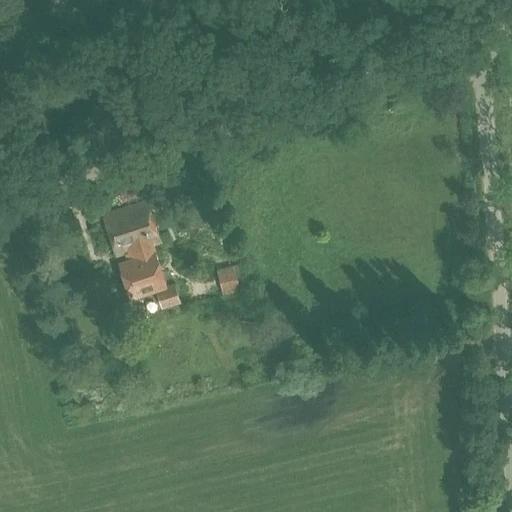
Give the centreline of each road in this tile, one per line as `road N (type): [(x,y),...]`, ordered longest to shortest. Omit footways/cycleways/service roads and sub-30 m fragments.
road 1 (unclassified): [(0,202),(480,39)]
road 2 (unclassified): [(511,473),(480,39)]
